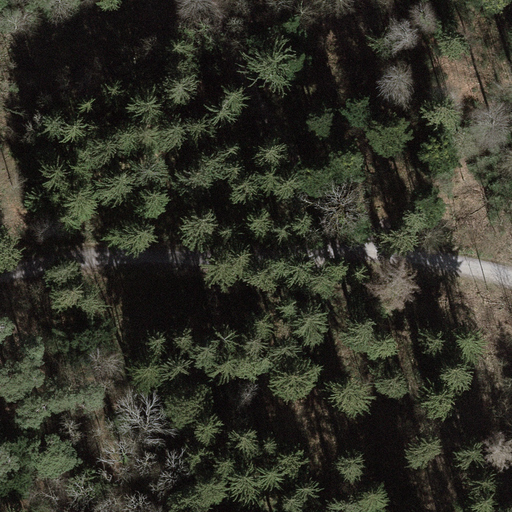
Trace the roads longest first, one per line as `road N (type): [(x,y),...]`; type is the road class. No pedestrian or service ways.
road 1 (track): [(0,276),(92,258),(352,252)]
road 2 (track): [(201,0),(352,252)]
road 3 (track): [(352,252),(428,258),(511,279)]
